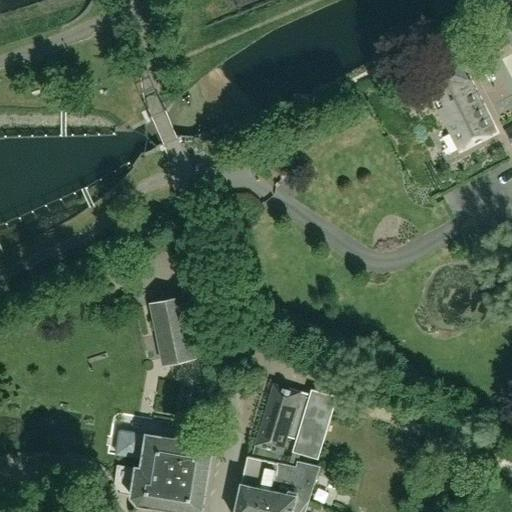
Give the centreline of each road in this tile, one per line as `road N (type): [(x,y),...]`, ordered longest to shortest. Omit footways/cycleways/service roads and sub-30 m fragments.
road 1 (unclassified): [(222,511),(231,383),(183,172)]
road 2 (unclassified): [(183,172),(131,194),(79,239),(0,275)]
road 3 (unclassified): [(183,172),(152,86),(152,11)]
road 4 (unclassified): [(0,60),(119,14),(152,11)]
